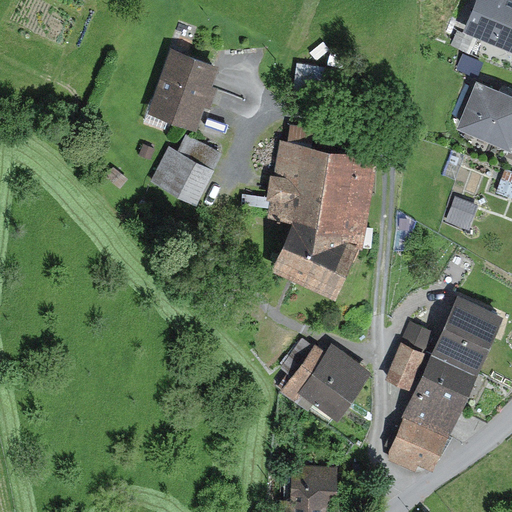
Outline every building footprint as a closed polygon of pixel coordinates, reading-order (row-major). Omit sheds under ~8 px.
[(511,0),(473,0),(461,33),(511,52),(511,0)] [(217,65),(168,48),(146,113),(195,129),(217,65)] [(511,132),(511,97),(472,82),(454,128),(506,148),(511,132)] [(371,158),(277,141),(263,214),(358,231),(371,158)] [(211,168),(167,147),(150,184),(194,204),(211,168)] [(282,221),(262,270),(328,296),(348,248),(282,221)] [(427,473),(498,313),(452,292),(381,452),(427,473)] [(332,424),(368,370),(326,343),(290,397),(332,424)] [(332,511),(332,466),(272,466),(271,511),(332,511)]
